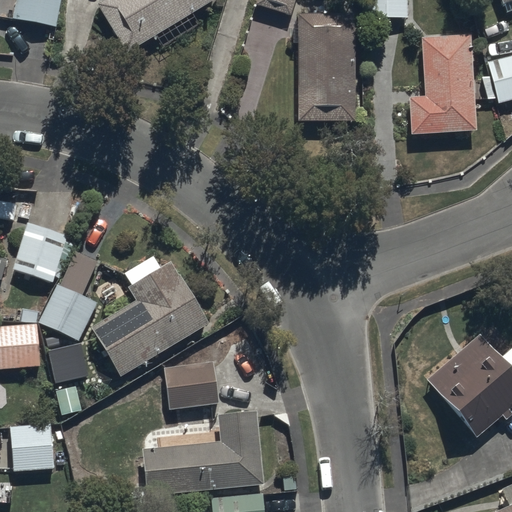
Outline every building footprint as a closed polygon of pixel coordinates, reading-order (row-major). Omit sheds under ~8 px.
[(16,0),(12,21),(55,29),(60,0),(16,0)] [(107,0),(92,9),(122,59),(220,0),(107,0)] [(287,20),(293,0),(254,0),(252,9),(287,20)] [(406,20),(405,0),(362,0),(363,22),(406,20)] [(299,15),(298,128),(354,128),(355,16),(299,15)] [(407,142),(477,138),(471,35),(401,39),(407,142)] [(511,59),(486,66),(497,106),(511,102),(511,59)] [(73,248),(66,243),(68,237),(25,224),(10,272),(53,286),(73,248)] [(58,288),(56,287),(36,323),(77,345),(97,307),(81,299),(99,266),(76,254),(58,288)] [(90,332),(123,383),(212,326),(172,264),(131,290),(136,302),(90,332)] [(0,329),(0,371),(38,369),(36,327),(0,329)] [(425,387),(476,444),(511,411),(511,369),(482,336),(425,387)] [(212,364),(162,371),(168,413),(218,406),(212,364)] [(75,389),(54,393),(59,417),(80,413),(75,389)] [(142,453),(147,501),(267,488),(258,415),(218,419),(221,444),(142,453)] [(50,427),(7,429),(10,475),(53,473),(50,427)] [(263,511),(262,496),(209,501),(209,511),(263,511)]
